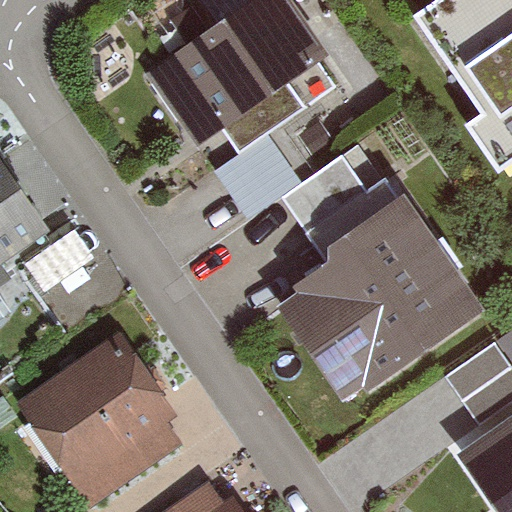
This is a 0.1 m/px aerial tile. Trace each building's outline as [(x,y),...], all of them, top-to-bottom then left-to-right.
[(289,0),(264,0),(150,77),(199,149),(223,132),(240,156),(337,90),(321,66),(330,60),(289,0)] [(511,0),(440,0),(419,15),(487,109),(470,124),(501,170),(511,162),(511,0)] [(360,150),(286,202),(329,264),(404,213),(360,150)] [(49,240),(0,167),(0,291),(15,282),(6,269),(49,240)] [(333,268),(295,294),(300,302),(280,316),(344,408),(365,394),(369,400),(482,322),(408,216),(353,254),(333,268)] [(511,335),(446,379),(479,428),(511,406),(511,335)] [(122,340),(23,410),(91,509),(180,449),(165,426),(176,418),(151,382),(122,340)] [(511,511),(511,424),(459,461),(495,511),(511,511)] [(208,484),(169,511),(243,511),(232,496),(222,503),(208,484)]
